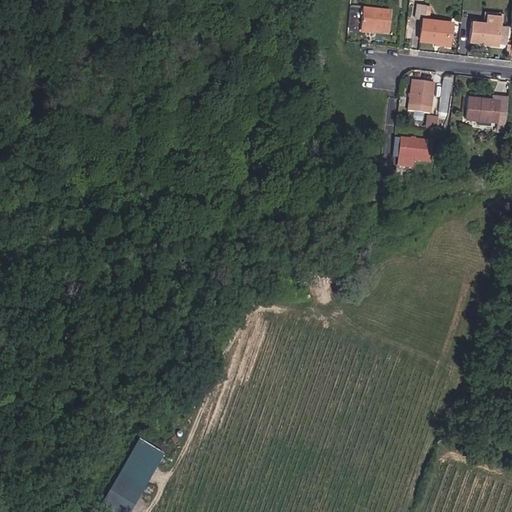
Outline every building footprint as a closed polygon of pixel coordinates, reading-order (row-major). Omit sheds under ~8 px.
[(447,44),(450,22),(428,20),(430,7),(425,6),(416,4),(414,18),(423,19),(419,41),(447,44)] [(388,32),(390,12),(362,9),(362,7),(350,6),(347,28),(388,32)] [(501,26),(502,14),(475,12),(474,21),(471,21),(469,42),(499,45),(501,26)] [(506,42),(507,26),(501,26),(499,42),(506,42)] [(431,108),(433,83),(411,80),(408,105),(431,108)] [(506,123),(508,101),(492,100),(467,97),(465,119),(506,123)] [(437,131),(438,117),(427,116),(424,129),(437,131)] [(431,161),(433,142),(394,139),(392,158),(397,158),(397,166),(413,167),(413,160),(431,161)] [(394,193),(396,179),(379,177),(378,192),(394,193)] [(116,511),(137,511),(167,451),(141,439),(108,508),(116,511)]
